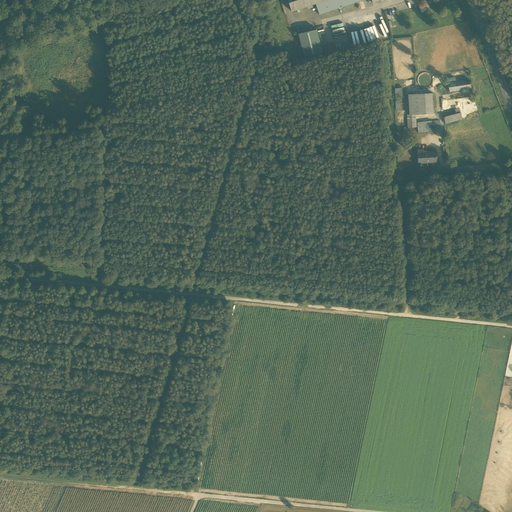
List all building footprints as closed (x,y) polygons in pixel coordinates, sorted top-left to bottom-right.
[(328,0),(287,0),(291,12),(316,4),(328,0)] [(318,13),(361,0),(328,0),(316,4),(318,13)] [(427,2),(426,0),(422,3),(423,3),(425,6),(424,7),(426,10),(430,6),(427,2)] [(317,29),(298,34),(304,58),(323,54),(317,29)] [(448,83),(449,91),(462,90),(467,89),(471,88),(470,80),(455,82),(448,83)] [(415,116),(418,115),(416,94),(408,95),(409,115),(409,116),(415,116)] [(430,94),(416,94),(418,115),(431,115),(430,94)] [(444,118),(445,124),(462,119),(461,113),(456,115),(444,118)] [(416,128),(415,116),(409,116),(409,115),(407,115),(407,129),(414,128),(416,128)] [(417,152),(418,164),(436,163),(435,153),(422,154),(422,152),(417,152)]
